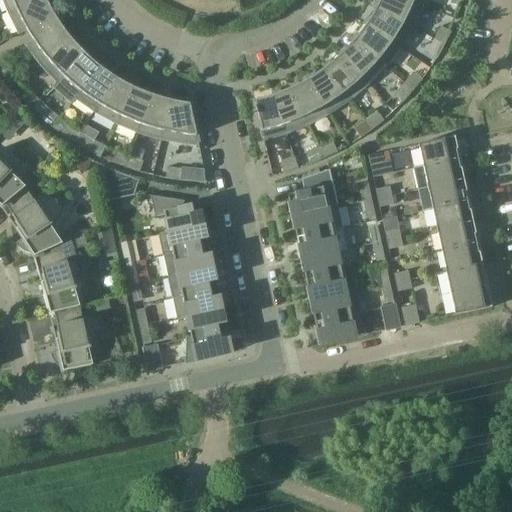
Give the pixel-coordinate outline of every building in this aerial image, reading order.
[(4,0),(8,11),(34,0),(4,0)] [(19,33),(20,35),(27,30),(26,29),(54,13),(53,12),(47,0),(34,0),(8,11),(19,33)] [(421,5),(408,0),(380,0),(376,8),(411,27),(421,5)] [(411,27),(376,8),(366,25),(399,48),(411,27)] [(56,17),(54,13),(26,29),(27,30),(30,34),(33,39),(34,41),(60,23),(56,17)] [(26,44),(27,45),(42,65),(72,39),(61,24),(60,23),(34,41),(33,39),(26,44)] [(354,41),(384,67),(399,48),(366,25),(354,41)] [(434,39),(444,45),(451,32),(441,27),(434,39)] [(85,54),(72,39),(42,65),(57,82),(58,82),(85,54)] [(444,45),(434,39),(427,52),(437,58),(444,45)] [(384,67),(354,41),(340,55),(368,84),(384,67)] [(100,67),(85,54),(58,82),(57,82),(52,87),(71,104),(77,98),(76,98),(100,67)] [(368,84),(340,55),(326,68),(349,100),(368,84)] [(0,63),(0,72),(4,79),(14,72),(5,60),(0,63)] [(77,98),(95,112),(116,78),(100,67),(76,98),(77,98)] [(309,79),(330,113),(349,100),(326,68),(309,79)] [(404,83),(413,91),(422,80),(413,73),(404,83)] [(95,112),(116,123),(134,87),(116,78),(95,112)] [(292,88),(309,124),(330,113),(309,79),(292,88)] [(413,91),(404,83),(394,95),(403,102),(413,91)] [(152,95),(134,87),(116,123),(138,132),(152,95)] [(309,124),(292,88),(273,96),(286,133),(309,124)] [(31,109),(40,101),(29,91),(21,99),(31,109)] [(171,101),(152,95),(138,132),(161,139),(171,101)] [(286,133),(273,96),(255,101),(264,140),(286,133)] [(40,101),(31,109),(42,119),(51,110),(40,101)] [(183,143),(199,144),(190,104),(171,101),(161,139),(183,143)] [(365,120),(372,129),(384,121),(376,111),(365,120)] [(372,129),(365,120),(354,129),(361,138),(372,129)] [(64,136),(75,144),(82,133),(70,126),(64,136)] [(75,144),(88,151),(94,141),(82,133),(75,144)] [(423,167),(460,159),(455,137),(418,145),(423,167)] [(320,148),(324,159),(337,152),(333,142),(320,148)] [(324,159),(320,148),(306,154),(311,164),(324,159)] [(71,165),(86,172),(92,160),(77,152),(71,165)] [(112,163),(126,168),(130,157),(116,152),(112,163)] [(382,153),(368,156),(370,166),(384,163),(382,153)] [(126,168),(139,173),(143,162),(130,157),(126,168)] [(284,174),(298,169),(295,158),(280,163),(284,174)] [(418,190),(464,180),(460,159),(423,167),(413,169),(418,190)] [(0,206),(1,207),(26,186),(0,161),(0,206)] [(165,179),(180,181),(182,169),(167,167),(165,179)] [(105,169),(111,199),(133,194),(137,181),(106,169),(105,169)] [(304,192),(288,195),(292,217),(338,207),(330,170),(301,179),(304,192)] [(464,180),(418,190),(423,212),(432,210),(432,209),(469,201),(464,180)] [(362,202),(372,200),(368,183),(359,185),(362,202)] [(33,256),(63,243),(41,210),(40,210),(35,201),(34,201),(25,187),(26,187),(26,186),(1,207),(21,238),(14,242),(15,245),(18,248),(21,250),(24,252),(27,253),(29,253),(31,253),(33,256)] [(377,199),(391,196),(389,187),(375,190),(377,199)] [(165,215),(169,233),(204,225),(199,203),(184,207),(185,201),(150,196),(149,197),(154,218),(165,215)] [(391,196),(377,199),(379,208),(393,205),(391,196)] [(372,200),(362,202),(366,219),(375,217),(372,200)] [(437,230),(474,222),(469,201),(432,209),(432,210),(437,230)] [(338,207),(292,217),(297,238),(333,230),(333,231),(342,229),(338,207)] [(441,251),(478,243),(474,222),(437,230),(441,251)] [(209,246),(204,225),(169,233),(159,235),(164,257),(173,255),(173,254),(209,246)] [(372,244),(380,242),(377,226),(368,227),(372,244)] [(386,241),(400,238),(399,229),(384,232),(386,241)] [(302,259),(337,251),(333,231),(333,230),(297,238),(302,259)] [(400,238),(386,241),(388,250),(402,247),(400,238)] [(71,239),(63,243),(33,256),(43,292),(35,294),(36,297),(37,300),(40,304),(42,306),(44,308),(46,309),(48,310),(49,313),(80,306),(70,271),(67,261),(77,259),(71,239)] [(121,243),(124,259),(133,257),(130,242),(121,243)] [(380,242),(372,244),(375,261),(384,259),(380,242)] [(478,243),(441,251),(446,272),(483,264),(478,243)] [(173,254),(173,255),(164,257),(168,277),(178,275),(213,267),(209,246),(173,254)] [(337,251),(302,259),(306,280),(342,273),(337,251)] [(483,264),(446,272),(455,316),(492,308),(483,264)] [(168,277),(173,298),(218,289),(213,267),(178,275),(168,277)] [(127,270),(130,286),(139,284),(136,268),(127,270)] [(381,286),(390,284),(386,268),(377,269),(381,286)] [(395,283),(410,280),(408,271),(394,275),(395,283)] [(342,273),(306,280),(311,301),(346,294),(346,293),(342,273)] [(410,280),(395,283),(397,292),(411,289),(410,280)] [(130,286),(134,301),(142,299),(139,284),(130,286)] [(390,284),(381,286),(385,304),(393,301),(390,284)] [(173,298),(177,320),(187,318),(187,317),(222,310),(218,289),(173,298)] [(361,313),(356,292),(356,291),(346,293),(346,294),(311,301),(315,323),(355,314),(355,315),(361,313)] [(98,313),(111,310),(109,299),(95,302),(98,313)] [(382,308),(387,330),(399,327),(394,305),(382,308)] [(81,306),(80,306),(49,313),(57,350),(49,352),(50,355),(51,358),(53,362),(55,364),(58,366),(61,368),(62,372),(93,365),(86,330),(85,330),(83,320),(80,307),(81,306)] [(401,309),(405,326),(419,323),(415,306),(401,309)] [(227,331),(222,310),(187,317),(187,318),(191,338),(191,339),(227,331)] [(145,311),(136,313),(140,328),(148,326),(145,311)] [(320,345),(365,335),(355,315),(355,314),(315,323),(320,345)] [(151,341),(148,326),(140,328),(143,343),(151,341)] [(187,363),(232,353),(227,331),(191,339),(191,338),(188,339),(187,363)] [(149,371),(161,368),(157,346),(144,349),(149,371)]
